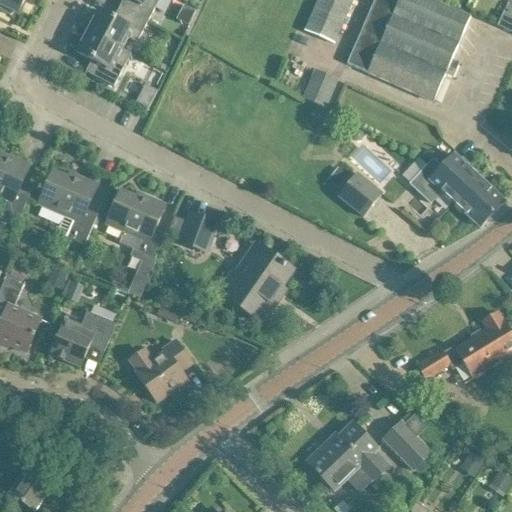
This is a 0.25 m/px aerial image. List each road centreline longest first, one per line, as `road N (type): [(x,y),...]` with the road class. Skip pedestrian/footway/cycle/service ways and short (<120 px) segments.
road 1 (residential): [(421,290),(58,115),(35,76),(72,0)]
road 2 (tertiary): [(210,435),(421,290)]
road 3 (residential): [(168,473),(116,430),(64,402),(0,402)]
